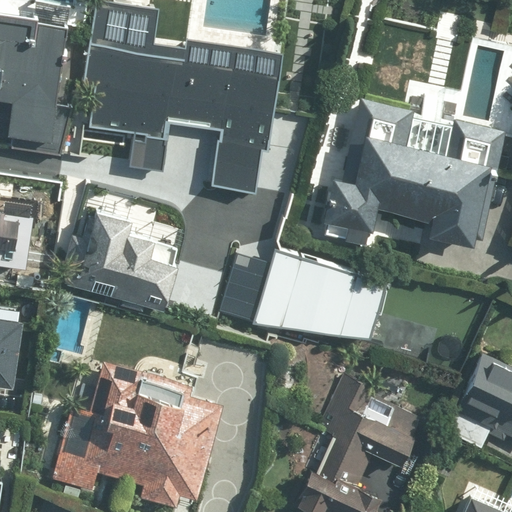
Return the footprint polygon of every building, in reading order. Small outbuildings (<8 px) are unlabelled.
[(0,0),(0,98),(11,99),(9,136),(17,137),(17,150),(66,152),(74,101),(56,100),(61,24),(40,23),(41,0),(0,0)] [(212,129),(206,192),(248,196),(252,150),(260,151),(270,54),(146,42),(149,1),(136,0),(87,0),(80,127),(141,133),(137,173),(162,175),(167,125),(212,129)] [(408,90),(403,110),(355,98),(342,152),(318,146),(311,175),(303,174),(294,215),(326,222),(325,226),(415,246),(418,235),(471,248),(498,131),(439,118),(444,98),(408,90)] [(75,238),(68,236),(60,265),(72,269),(67,287),(156,311),(178,230),(150,222),(153,209),(87,192),(75,238)] [(0,266),(17,268),(23,201),(0,199),(0,266)] [(309,337),(312,325),(329,330),(332,322),(385,338),(396,303),(367,294),(371,280),(269,249),(265,263),(249,258),(236,302),(257,308),(259,300),(278,305),(275,314),(285,317),(282,328),(309,337)] [(0,388),(4,389),(12,321),(0,319),(0,388)] [(438,427),(480,446),(485,433),(503,441),(506,433),(511,435),(511,366),(473,349),(438,427)] [(45,479),(64,484),(61,495),(76,500),(79,488),(86,490),(92,471),(139,485),(135,498),(171,509),(175,496),(189,500),(217,403),(188,394),(193,375),(179,371),(181,366),(156,359),(155,359),(154,358),(153,358),(152,358),(150,358),(149,358),(148,357),(147,358),(146,358),(145,358),(144,358),(143,359),(142,359),(141,360),(140,360),(139,361),(138,361),(138,362),(137,363),(136,364),(135,365),(135,366),(134,367),(134,368),(134,369),(133,370),(133,371),(133,372),(133,373),(133,374),(133,375),(133,376),(133,377),(133,378),(79,363),(45,479)] [(340,376),(316,428),(295,418),(281,447),(303,457),(288,488),(339,511),(362,511),(373,490),(353,480),(366,454),(391,466),(416,411),(340,376)] [(496,511),(461,495),(453,511),(496,511)]
